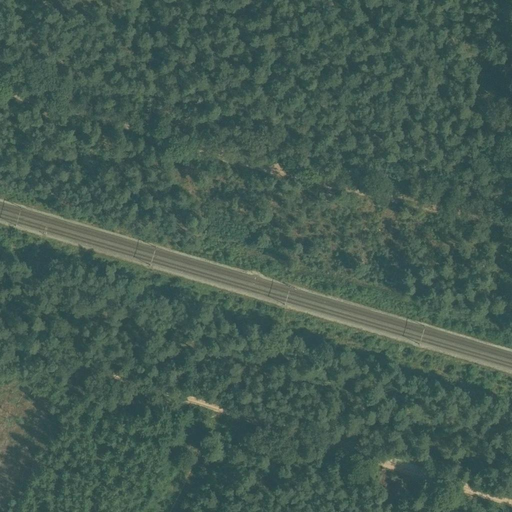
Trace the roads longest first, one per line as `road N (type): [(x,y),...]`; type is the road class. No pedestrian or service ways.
road 1 (track): [(0,336),(511,504)]
road 2 (track): [(511,229),(0,92)]
road 3 (track): [(225,402),(172,511)]
